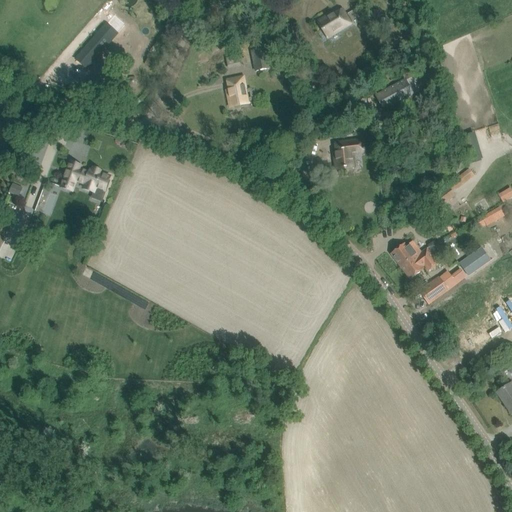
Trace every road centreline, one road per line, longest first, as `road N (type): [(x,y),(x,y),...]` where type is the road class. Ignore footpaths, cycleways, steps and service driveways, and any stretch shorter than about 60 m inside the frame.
road 1 (unclassified): [(511,499),(433,361),(321,232),(214,153),(144,129)]
road 2 (unclassified): [(144,129),(188,28),(230,0)]
road 3 (unclassified): [(144,129),(0,86)]
road 4 (unknown): [(82,111),(21,223)]
